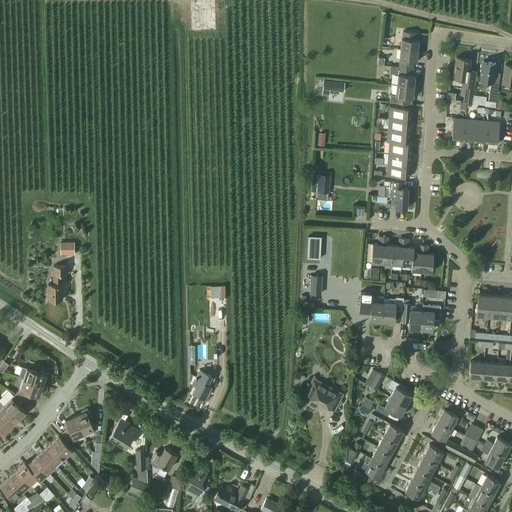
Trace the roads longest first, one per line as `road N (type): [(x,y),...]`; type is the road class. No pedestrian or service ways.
road 1 (tertiary): [(351,511),(87,365)]
road 2 (residential): [(511,44),(435,39),(427,151)]
road 3 (residential): [(87,365),(0,462)]
